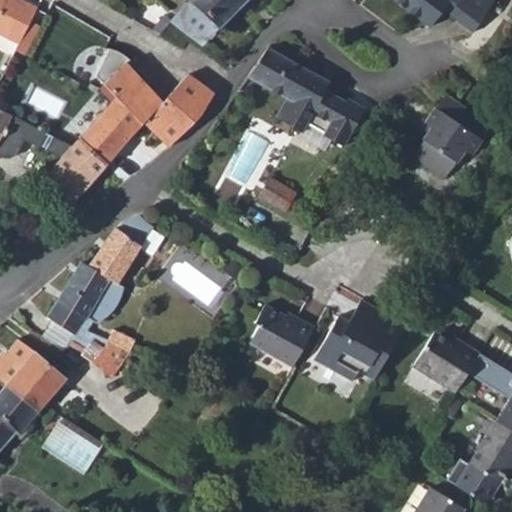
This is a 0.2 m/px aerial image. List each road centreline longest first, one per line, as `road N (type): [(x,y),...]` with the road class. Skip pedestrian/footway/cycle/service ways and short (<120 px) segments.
road 1 (residential): [(0,288),(200,135),(227,86)]
road 2 (residential): [(511,331),(379,253),(349,257),(308,290)]
road 3 (residential): [(227,86),(77,0)]
road 4 (residential): [(286,18),(362,80),(382,84),(412,73)]
